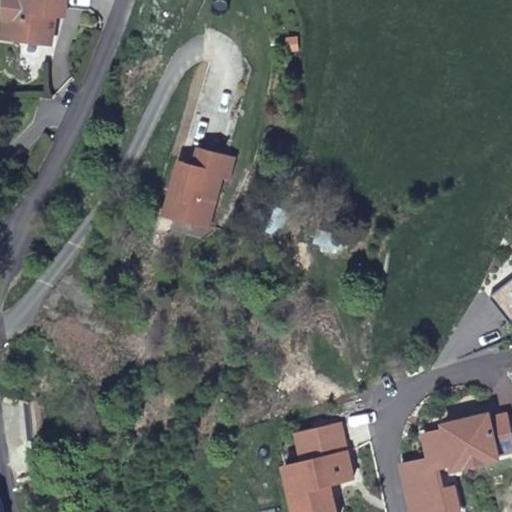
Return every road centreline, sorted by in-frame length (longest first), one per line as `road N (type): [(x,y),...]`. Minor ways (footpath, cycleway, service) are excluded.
road 1 (residential): [(124,0),(0,305)]
road 2 (residential): [(402,511),(388,422),(429,379),(489,364)]
